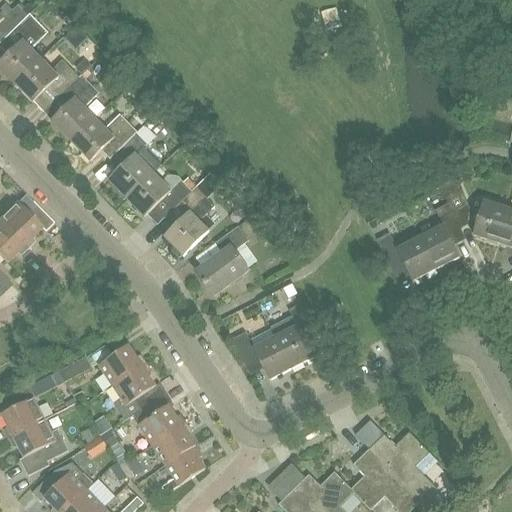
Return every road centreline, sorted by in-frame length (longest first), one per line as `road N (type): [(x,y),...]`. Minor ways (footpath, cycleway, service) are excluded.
road 1 (residential): [(255,431),(275,429),(452,338),(481,347),(511,407)]
road 2 (unclassified): [(255,431),(238,420),(151,293),(96,235)]
road 3 (residential): [(96,235),(0,136)]
road 4 (residential): [(96,235),(47,288),(0,315)]
